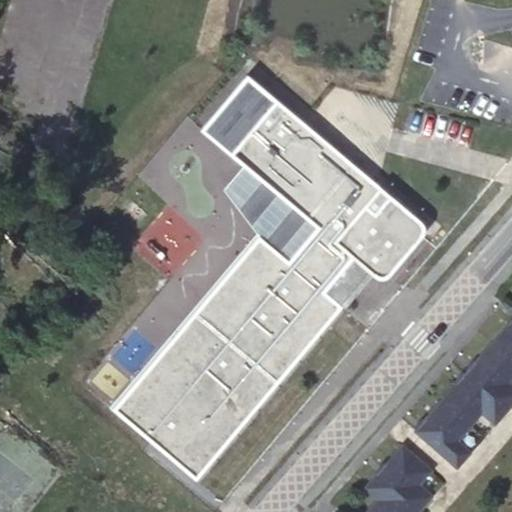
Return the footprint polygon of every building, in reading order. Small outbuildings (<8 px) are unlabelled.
[(111,407),(197,480),(343,308),(326,293),(354,260),(371,275),(373,276),(375,277),(377,277),(379,278),(381,277),(383,277),(384,276),(386,275),(388,272),(418,237),(419,235),(421,233),(421,232),(422,230),(422,228),(422,227),(421,225),(420,223),(420,222),(419,221),(418,220),(245,74),(199,129),(241,165),(315,227),(286,260),(257,235),(111,407)] [(257,235),(286,260),(315,227),(241,165),(221,188),(257,235)] [(511,318),(491,342),(511,360),(511,318)] [(511,375),(511,360),(491,342),(465,371),(507,408),(511,402),(511,386),(507,382),(511,375)] [(507,408),(465,371),(439,400),(468,425),(480,411),(494,423),(507,408)] [(439,400),(414,430),(455,466),(468,451),(455,440),(468,425),(439,400)] [(378,476),(369,486),(383,499),(392,506),(402,494),(419,508),(430,495),(417,483),(429,470),(401,444),(376,473),(378,476)] [(378,476),(376,473),(366,484),(369,486),(378,476)] [(392,506),(383,499),(371,511),(415,511),(419,508),(402,494),(392,506)]
